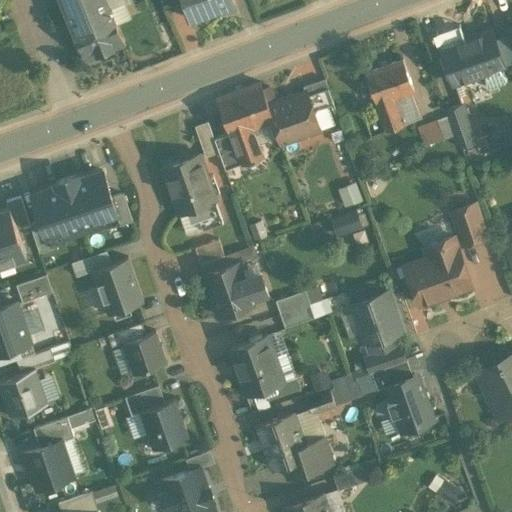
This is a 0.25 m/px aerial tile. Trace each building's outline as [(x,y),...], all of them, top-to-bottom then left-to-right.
[(106,0),(63,0),(86,56),(123,42),(106,0)] [(234,0),(183,0),(189,18),(235,2),(234,0)] [(491,29),(458,40),(457,37),(440,44),(453,81),(479,72),(479,73),(482,72),(501,65),(504,64),(491,29)] [(403,57),(365,70),(386,129),(403,123),(394,96),(414,89),(403,57)] [(501,65),(482,72),(487,85),(490,86),(504,81),(506,78),(501,65)] [(325,77),(303,84),(305,90),(306,90),(313,109),(334,101),(325,77)] [(260,80),(217,95),(229,130),(241,163),(251,159),(252,161),(256,160),(255,158),(263,155),(253,127),(273,120),(274,120),(268,103),(260,80)] [(305,90),(268,103),(274,120),(273,120),(278,134),(281,141),(319,127),(313,109),(306,90),(305,90)] [(463,101),(447,107),(449,113),(456,132),(461,145),(476,140),(463,101)] [(449,113),(417,124),(424,144),(456,132),(449,113)] [(208,119),(195,124),(206,155),(219,150),(213,135),(208,119)] [(495,142),(511,138),(511,120),(491,126),(495,142)] [(229,130),(213,135),(219,150),(225,168),(241,163),(229,130)] [(199,151),(162,164),(163,165),(164,165),(172,189),(171,190),(179,211),(215,198),(199,151)] [(76,173),(56,180),(57,183),(32,192),(41,218),(46,232),(47,232),(61,227),(64,234),(102,221),(100,214),(115,209),(116,209),(111,195),(102,168),(77,177),(76,173)] [(359,198),(359,181),(344,181),(344,198),(359,198)] [(123,191),(111,195),(116,209),(115,209),(120,223),(132,219),(123,191)] [(215,198),(179,211),(186,232),(222,219),(215,198)] [(475,201),(451,209),(463,243),(487,235),(475,201)] [(9,205),(0,207),(0,263),(16,258),(13,248),(23,245),(9,205)] [(46,232),(41,218),(30,222),(39,250),(52,246),(47,232),(46,232)] [(454,233),(424,244),(428,255),(405,263),(419,302),(435,297),(437,298),(448,294),(449,291),(472,283),(454,233)] [(218,237),(194,245),(200,261),(224,253),(218,237)] [(83,257),(88,269),(92,268),(110,262),(106,249),(83,257)] [(110,262),(92,268),(108,313),(143,300),(128,256),(110,262)] [(88,269),(83,257),(72,261),(76,275),(88,271),(88,269)] [(240,259),(205,271),(205,272),(206,272),(214,296),(212,296),(218,313),(253,301),(244,276),(245,275),(240,259)] [(45,273),(16,283),(22,301),(52,291),(45,273)] [(388,287),(352,300),(366,339),(370,351),(398,341),(393,330),(402,327),(388,287)] [(306,288),(276,298),(280,312),(310,301),(306,288)] [(321,298),(310,301),(315,315),(326,311),(321,298)] [(16,301),(0,306),(0,350),(30,340),(16,301)] [(310,301),(280,312),(285,325),(315,315),(310,301)] [(142,320),(108,332),(112,344),(122,340),(146,332),(142,320)] [(146,332),(122,340),(133,371),(167,360),(156,328),(146,332)] [(267,332),(229,346),(246,392),(264,386),(284,379),(281,371),(267,332)] [(370,351),(365,353),(371,370),(405,358),(399,341),(398,341),(370,351)] [(49,346),(37,351),(41,363),(54,359),(49,346)] [(508,351),(500,355),(499,359),(478,370),(500,414),(511,407),(511,352),(508,351)] [(35,365),(0,377),(0,387),(9,415),(48,401),(35,365)] [(293,367),(281,371),(284,379),(264,386),(267,396),(299,385),(293,367)] [(412,373),(385,383),(391,399),(386,400),(391,414),(396,413),(401,428),(433,417),(420,379),(414,381),(412,373)] [(354,378),(329,387),(335,402),(359,394),(354,378)] [(159,382),(125,394),(131,412),(140,409),(140,408),(165,399),(159,382)] [(329,387),(329,386),(307,394),(312,411),(335,403),(335,402),(329,387)] [(188,434),(175,396),(165,399),(140,408),(140,409),(153,446),(188,434)] [(293,410),(257,422),(262,438),(263,437),(273,464),(271,465),(272,466),(283,462),(288,476),(332,461),(323,434),(304,441),(293,410)] [(33,426),(39,446),(60,438),(61,439),(73,435),(67,415),(33,426)] [(39,446),(21,452),(25,465),(29,464),(37,487),(73,474),(61,439),(60,438),(39,446)] [(210,448),(186,457),(190,468),(199,465),(213,459),(210,448)] [(363,463),(333,473),(338,488),(368,478),(363,463)] [(190,468),(161,478),(165,489),(161,490),(166,507),(171,505),(173,511),(215,511),(210,497),(213,496),(209,484),(206,485),(199,465),(190,468)] [(455,502),(464,489),(447,476),(438,488),(455,502)] [(115,479),(94,487),(100,504),(121,496),(115,479)] [(58,502),(61,511),(88,511),(96,509),(97,511),(99,510),(92,490),(58,502)] [(329,511),(322,491),(285,503),(286,505),(287,504),(289,511),(344,511),(343,509),(333,511),(329,511)]
